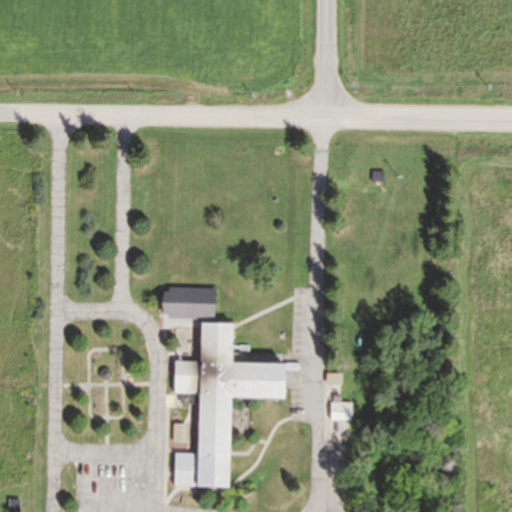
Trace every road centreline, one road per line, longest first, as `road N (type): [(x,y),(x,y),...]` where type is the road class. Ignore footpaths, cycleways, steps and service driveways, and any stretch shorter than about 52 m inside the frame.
road 1 (residential): [(326,110),(0,113)]
road 2 (tertiary): [(511,113),(326,110),(325,0)]
